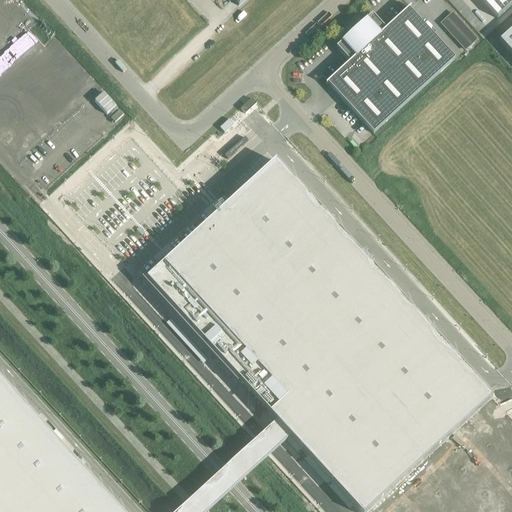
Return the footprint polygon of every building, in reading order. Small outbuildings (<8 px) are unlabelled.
[(511,0),(479,0),(497,19),(511,5),(511,0)] [(350,63),(325,85),(326,86),(327,85),(373,134),(454,60),(409,10),(410,9),(410,8),(386,30),(372,15),(357,29),(358,30),(352,35),(351,34),(336,48),(350,63)] [(511,29),(499,42),(511,56),(511,29)] [(252,100),(241,110),(245,115),(256,105),(252,100)] [(229,120),(220,129),(224,134),(233,125),(229,120)] [(162,262),(141,281),(237,385),(240,383),(241,384),(248,391),(255,399),(261,406),(268,414),(358,511),(368,511),(492,399),(476,381),(454,357),(431,332),(430,331),(422,322),(414,314),(392,289),(391,288),(369,264),(368,264),(361,255),(352,246),(330,222),(329,221),(307,197),(275,162),(224,210),(215,218),(173,256),(165,264),(164,264),(162,262)] [(0,511),(120,511),(52,437),(55,433),(47,424),(43,428),(0,380),(0,511)]
